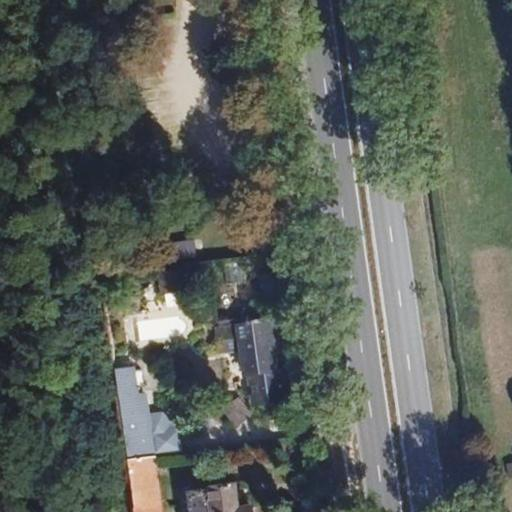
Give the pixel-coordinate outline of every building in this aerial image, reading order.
[(250,233),(252,252),(293,246),(291,227),(250,233)] [(245,376),(249,375),(253,406),(283,401),(271,320),(238,325),(241,351),(245,376)] [(219,328),(222,353),(241,351),(238,325),(219,328)] [(124,422),(144,419),(136,366),(116,369),(124,422)] [(136,511),(164,511),(156,456),(129,460),(136,511)] [(212,511),(255,511),(254,506),(242,508),(238,484),(210,489),(212,511)] [(212,511),(210,489),(188,492),(191,511),(212,511)]
